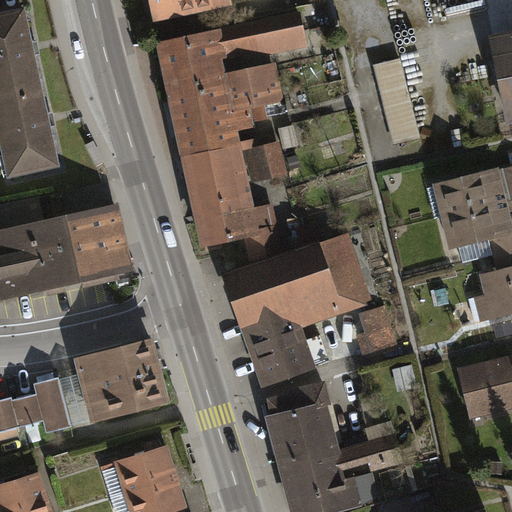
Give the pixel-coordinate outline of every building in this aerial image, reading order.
[(155,0),(160,21),(235,4),(234,0),(155,0)] [(31,14),(0,21),(0,98),(23,93),(25,102),(49,97),(31,14)] [(275,20),(165,46),(191,160),(242,148),(238,130),(280,120),(276,104),(283,102),(275,67),(228,78),(220,46),(230,44),(233,57),(266,49),(267,54),(307,44),(301,18),(276,23),(275,20)] [(511,34),(495,37),(502,76),(511,125),(511,34)] [(378,66),(397,145),(422,139),(403,60),(378,66)] [(0,116),(15,183),(66,172),(50,99),(23,104),(21,95),(0,100),(0,116)] [(283,145),(262,151),(270,180),(290,175),(283,145)] [(202,214),(254,203),(242,148),(191,160),(202,214)] [(445,218),(509,203),(501,172),(438,187),(445,218)] [(254,203),(202,214),(210,251),(252,242),(255,252),(282,246),(274,206),(256,210),(254,203)] [(511,216),(509,203),(445,218),(454,256),(493,247),(496,258),(511,254),(511,216)] [(120,211),(0,236),(0,299),(133,271),(120,211)] [(226,280),(266,389),(316,372),(301,329),(374,303),(350,236),(226,280)] [(499,273),(484,277),(489,298),(473,302),(478,323),(511,314),(511,254),(496,258),(499,273)] [(387,310),(364,317),(369,334),(360,337),(366,355),(398,345),(387,310)] [(76,355),(93,418),(167,398),(150,335),(76,355)] [(511,360),(464,372),(475,416),(511,406),(511,360)] [(339,440),(287,454),(299,497),(295,499),(298,511),(339,511),(380,500),(374,477),(347,485),(343,472),(374,463),(377,471),(402,463),(395,437),(402,435),(391,398),(397,397),(391,375),(363,383),(369,404),(363,406),(373,444),(343,452),(339,440)] [(10,396),(0,398),(0,428),(45,417),(48,430),(70,425),(58,377),(36,382),(38,393),(11,399),(10,396)] [(329,385),(295,394),(295,397),(274,403),(287,454),(339,440),(331,408),(335,407),(329,385)] [(166,442),(115,458),(125,489),(176,473),(166,442)] [(38,470),(0,482),(0,511),(50,511),(51,511),(38,470)] [(176,473),(125,489),(132,511),(160,511),(162,511),(186,511),(184,505),(186,504),(176,473)]
